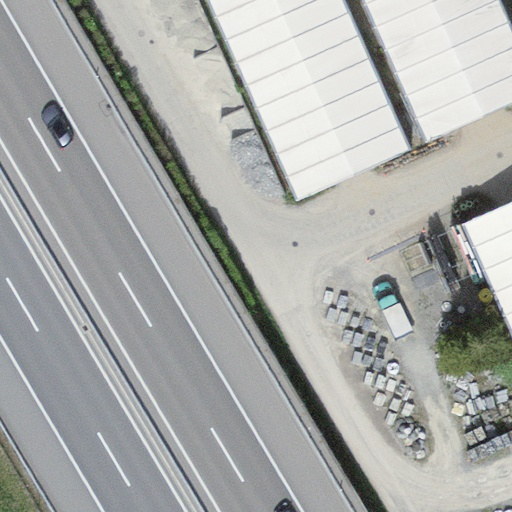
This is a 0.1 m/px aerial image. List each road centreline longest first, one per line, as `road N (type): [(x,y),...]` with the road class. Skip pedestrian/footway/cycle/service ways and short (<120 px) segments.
road 1 (motorway): [(262,511),(0,68)]
road 2 (track): [(233,216),(406,511)]
road 3 (motorway): [(0,266),(145,511)]
road 4 (unclassified): [(110,0),(233,216)]
